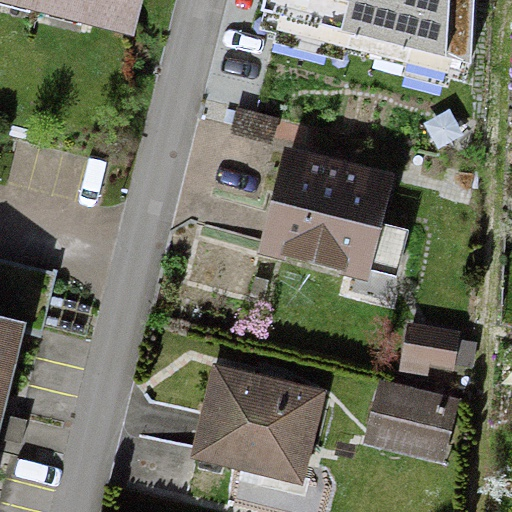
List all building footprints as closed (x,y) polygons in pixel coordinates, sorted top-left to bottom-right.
[(44,0),(129,21),(134,0),(44,0)] [(457,0),(327,0),(320,28),(393,47),(399,25),(448,37),(457,0)] [(292,159),(270,244),(359,267),(381,182),(292,159)] [(56,273),(0,259),(0,319),(19,324),(18,329),(41,334),(56,273)] [(0,402),(18,329),(19,324),(0,319),(0,402)] [(453,334),(412,326),(405,364),(446,372),(453,334)] [(218,371),(198,452),(299,476),(319,394),(218,371)] [(389,391),(377,435),(435,450),(447,405),(389,391)]
